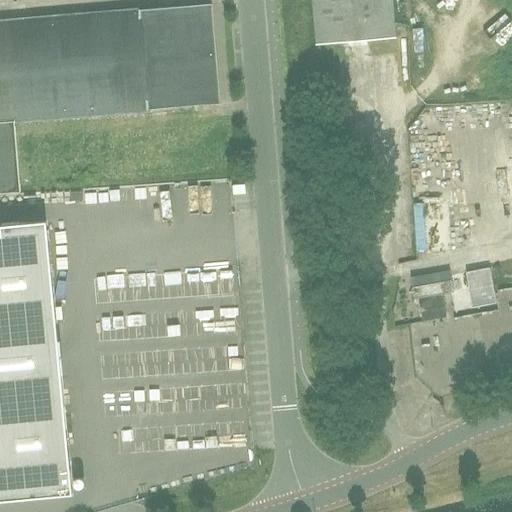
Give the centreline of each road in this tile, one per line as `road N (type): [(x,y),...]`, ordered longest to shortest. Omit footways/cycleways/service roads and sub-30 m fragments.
road 1 (residential): [(307,507),(283,405),(251,0)]
road 2 (tertiary): [(307,507),(511,419)]
